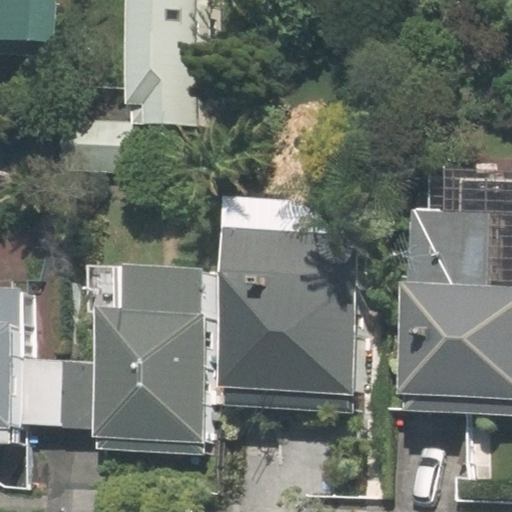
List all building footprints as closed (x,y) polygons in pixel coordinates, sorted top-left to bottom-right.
[(0,0),(0,42),(27,44),(28,0),(0,0)] [(222,51),(223,0),(209,0),(208,0),(140,0),(138,129),(206,130),(208,50),(222,51)] [(133,125),(74,122),(72,165),(131,167),(133,125)] [(511,220),(499,220),(500,207),(432,204),(432,217),(427,217),(424,291),(418,291),(415,402),(421,402),(421,417),(511,420),(511,220)] [(373,400),(381,210),(250,205),(242,393),(249,395),(249,412),(367,417),(368,400),(373,400)] [(71,365),(68,431),(103,433),(103,442),(108,442),(106,454),(206,459),(208,446),(209,446),(217,276),(138,273),(136,316),(109,314),(107,359),(71,359),(71,365)] [(68,431),(71,365),(27,362),(30,294),(0,292),(0,450),(20,451),(21,436),(24,436),(25,429),(68,431)]
